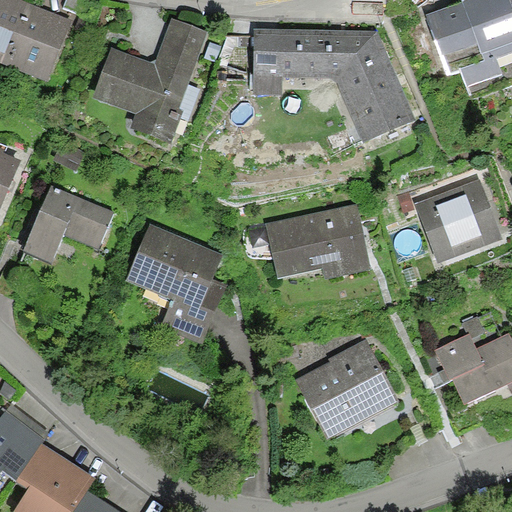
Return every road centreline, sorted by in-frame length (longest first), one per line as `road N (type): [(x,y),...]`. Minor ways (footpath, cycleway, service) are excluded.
road 1 (residential): [(222,511),(191,502),(111,450),(0,347)]
road 2 (residential): [(511,458),(360,511)]
